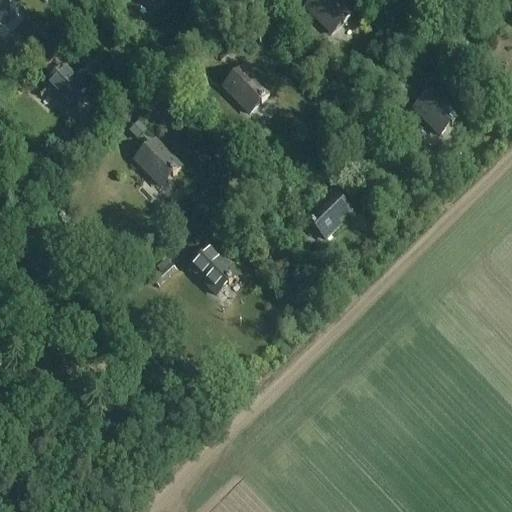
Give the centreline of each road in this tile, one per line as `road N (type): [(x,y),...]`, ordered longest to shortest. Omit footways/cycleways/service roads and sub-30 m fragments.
road 1 (track): [(511,153),(157,500)]
road 2 (unclassified): [(83,0),(252,177)]
